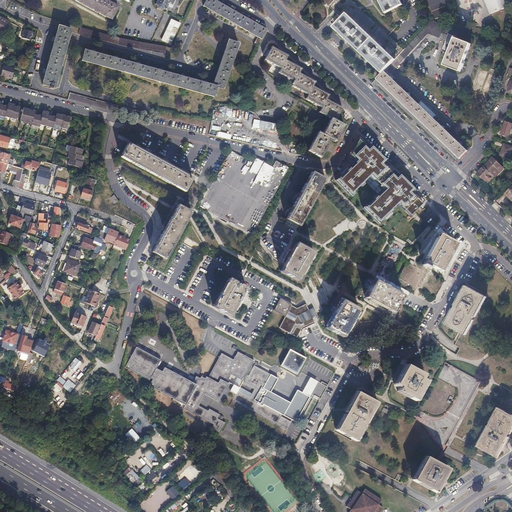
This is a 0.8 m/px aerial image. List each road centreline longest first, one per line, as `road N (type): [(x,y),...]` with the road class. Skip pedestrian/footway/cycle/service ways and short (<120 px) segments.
road 1 (residential): [(118,119),(328,170),(366,104)]
road 2 (secondary): [(456,175),(273,0)]
road 3 (unclassified): [(111,373),(235,499)]
road 4 (residential): [(118,119),(110,170),(149,224),(134,273)]
road 5 (residential): [(351,360),(300,465),(320,511)]
road 6 (residential): [(0,253),(111,373)]
road 7 (secondary): [(262,0),(366,104)]
road 8 (residential): [(134,273),(249,332)]
road 9 (residential): [(0,90),(118,119)]
